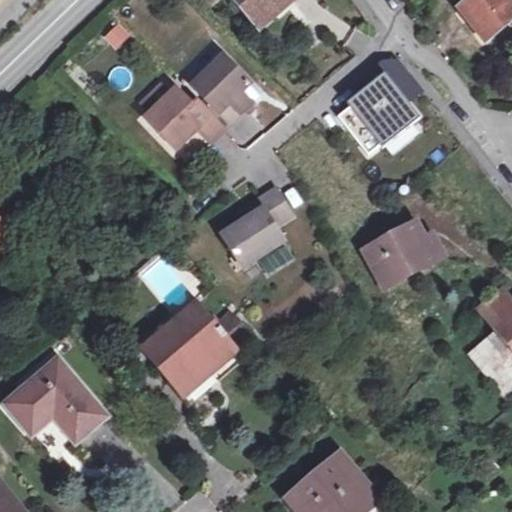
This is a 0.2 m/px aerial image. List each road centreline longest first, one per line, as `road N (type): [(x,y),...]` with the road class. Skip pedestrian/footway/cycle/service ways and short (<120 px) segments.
road 1 (residential): [(102,288),(402,36)]
road 2 (residential): [(511,161),(402,36)]
